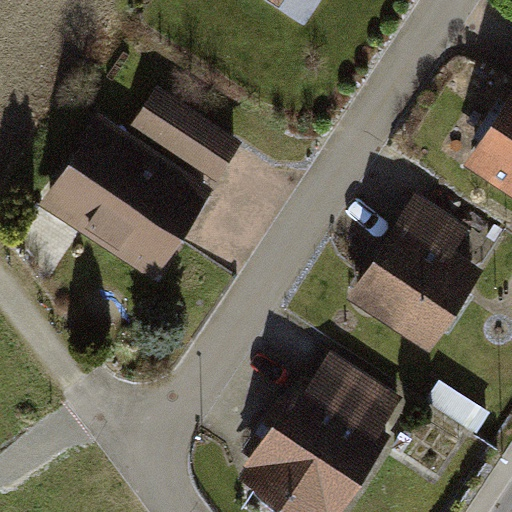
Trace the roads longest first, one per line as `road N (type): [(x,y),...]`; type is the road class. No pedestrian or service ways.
road 1 (residential): [(146,462),(446,0)]
road 2 (track): [(127,434),(0,260)]
